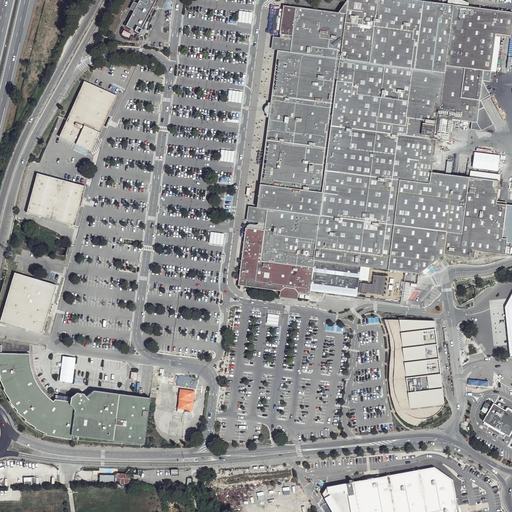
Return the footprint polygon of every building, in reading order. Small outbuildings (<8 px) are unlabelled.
[(157,0),(140,0),(138,4),(137,3),(133,10),(135,11),(127,26),(140,33),(157,0)] [(349,0),(340,10),(286,3),(278,43),(270,110),(262,189),(259,218),(250,225),(246,258),(243,278),(244,282),(285,287),(284,293),(293,294),(302,295),(303,289),(315,291),(315,293),(328,295),(329,290),(360,295),(364,264),(422,271),(433,262),(437,262),(448,253),(472,256),(473,248),(504,251),(506,234),(501,233),(505,199),(497,198),(499,178),(483,176),(433,169),(441,116),(479,122),(483,97),(483,70),(493,71),(499,36),(511,38),(511,11),(438,2),(438,0),(349,0)] [(238,11),(237,22),(251,23),(252,12),(238,11)] [(83,82),(60,138),(93,152),(104,126),(108,117),(117,96),(86,83),(83,82)] [(227,102),(241,103),(242,91),(228,90),(227,102)] [(233,163),(234,152),(221,149),(219,161),(233,163)] [(38,175),(27,213),(75,227),(85,187),(38,175)] [(209,232),(209,243),(222,244),(223,233),(209,232)] [(59,282),(16,270),(9,296),(52,306),(53,301),(59,282)] [(474,286),(465,286),(466,294),(474,293),(474,286)] [(2,318),(45,330),(50,312),(52,306),(9,296),(2,318)] [(267,314),(266,325),(278,325),(279,314),(267,314)] [(416,425),(428,418),(431,417),(434,416),(436,415),(440,411),(443,407),(445,404),(435,321),(385,319),(390,335),(391,350),(390,365),(389,380),(391,395),(396,410),(398,413),(399,415),(403,420),(409,423),(413,425),(416,425)] [(49,432),(53,434),(64,437),(73,440),(73,434),(146,444),(149,414),(151,398),(122,394),(96,391),(89,396),(87,393),(79,393),(73,397),(73,400),(55,397),(54,399),(46,392),(41,386),(37,380),(34,374),(31,366),(30,361),(30,358),(30,354),(30,351),(19,351),(18,347),(13,348),(13,351),(0,350),(0,370),(2,376),(1,377),(3,382),(6,387),(5,388),(13,398),(11,400),(20,408),(19,410),(29,417),(28,419),(39,425),(38,426),(49,431),(49,432)] [(511,409),(508,408),(507,410),(494,402),(483,421),(500,431),(510,437),(511,433),(511,409)] [(511,433),(510,437),(500,431),(501,435),(502,439),(507,438),(511,437),(511,433)] [(436,468),(328,487),(324,496),(328,506),(322,510),(323,511),(461,511),(462,511),(461,509),(461,508),(459,507),(455,480),(436,468)] [(130,483),(130,474),(116,474),(116,483),(130,483)]
